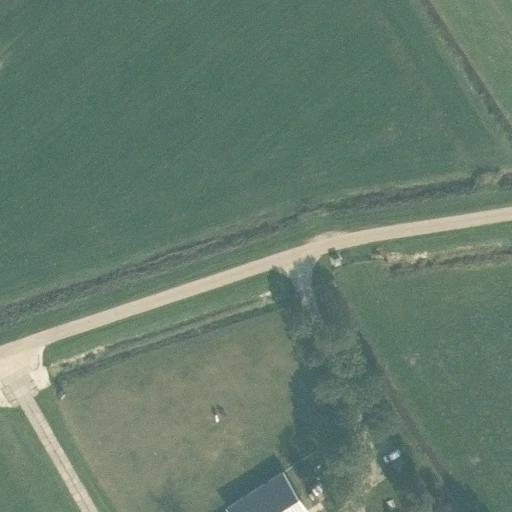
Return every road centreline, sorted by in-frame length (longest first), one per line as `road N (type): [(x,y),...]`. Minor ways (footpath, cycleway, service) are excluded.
road 1 (unclassified): [(0,352),(326,240),(511,208)]
road 2 (unknown): [(14,347),(93,511)]
